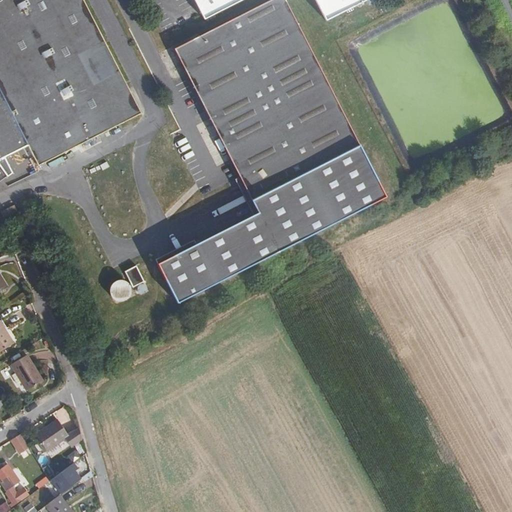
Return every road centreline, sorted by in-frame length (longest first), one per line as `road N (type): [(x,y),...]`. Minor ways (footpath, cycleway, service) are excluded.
road 1 (residential): [(76,387),(22,255)]
road 2 (residential): [(76,387),(111,511)]
